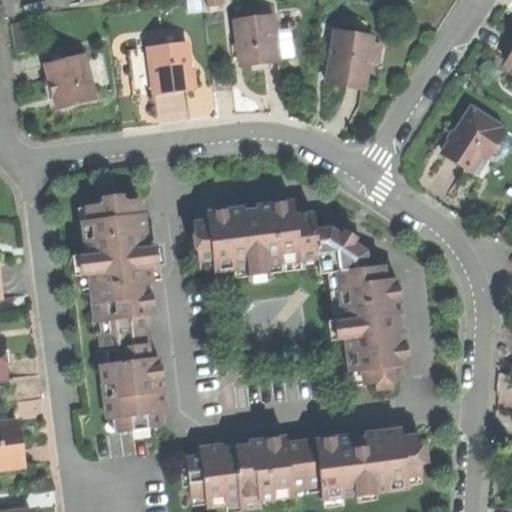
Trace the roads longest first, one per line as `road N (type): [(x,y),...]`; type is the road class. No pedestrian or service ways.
road 1 (unknown): [(420,400),(200,414),(168,182),(181,163),(310,162),(367,204),(400,241),(415,274)]
road 2 (residential): [(368,181),(447,229),(481,282),(471,511)]
road 3 (residential): [(26,164),(240,132),(307,141),(368,181)]
road 4 (residential): [(26,164),(75,511)]
road 5 (residential): [(368,181),(482,0)]
road 6 (unknown): [(415,274),(420,400)]
